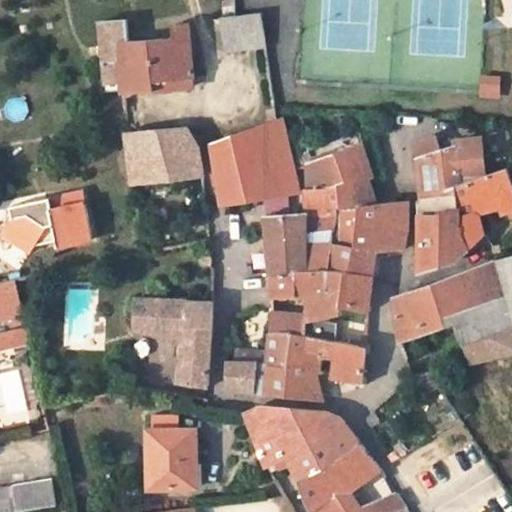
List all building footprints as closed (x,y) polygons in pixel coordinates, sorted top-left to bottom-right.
[(236,15),(223,17),(227,50),(267,45),(263,12),(236,15)] [(129,42),(128,20),(101,23),(102,44),(119,43),(129,42)] [(192,38),(190,25),(175,27),(176,39),(192,38)] [(123,91),(123,95),(159,92),(158,84),(190,81),(197,80),(192,38),(176,39),(129,42),(119,43),(122,80),(123,91)] [(122,80),(119,43),(102,44),(105,81),(122,80)] [(123,91),(122,80),(105,81),(106,92),(123,91)] [(190,81),(158,84),(159,92),(191,89),(190,81)] [(499,81),(482,81),(481,93),(498,94),(499,81)] [(300,194),(294,170),(282,122),(278,123),(276,111),(268,113),(270,125),(214,147),(224,206),(300,194)] [(131,188),(131,189),(205,180),(202,169),(200,150),(188,130),(126,136),(123,137),(123,142),(127,141),(127,150),(124,151),(125,156),(128,156),(129,166),(126,167),(126,172),(130,172),(131,188)] [(378,207),(363,163),(370,161),(364,146),(360,134),(295,157),(298,169),(309,165),(309,190),(306,190),(307,215),(307,219),(336,218),(336,212),(358,209),(378,207)] [(493,174),(480,136),(456,143),(458,147),(442,152),(437,139),(416,146),(417,160),(420,198),(463,184),(493,174)] [(511,208),(511,178),(508,168),(493,174),(463,184),(420,198),(422,217),(441,211),(460,210),(463,237),(470,250),(485,235),(481,215),(494,213),(506,210),(511,208)] [(29,253),(34,245),(57,240),(58,246),(93,239),(83,191),(51,198),(52,203),(42,206),(41,200),(11,206),(13,216),(1,234),(29,253)] [(378,207),(358,209),(355,246),(377,253),(403,253),(409,236),(411,202),(406,201),(406,204),(402,204),(378,207)] [(332,232),(331,245),(355,246),(358,209),(336,212),(336,218),(307,219),(307,215),(268,217),(273,274),(329,268),(331,247),(307,248),(306,233),(332,232)] [(460,261),(470,250),(463,237),(460,210),(441,211),(422,217),(424,242),(424,272),(460,261)] [(372,308),(377,253),(355,246),(331,245),(331,247),(329,268),(344,269),(341,298),(339,308),(372,308)] [(213,257),(212,255),(210,254),(208,254),(207,255),(205,257),(205,258),(205,260),(206,262),(208,263),(210,263),(212,262),(213,260),(213,259),(213,257)] [(511,259),(503,263),(504,270),(499,272),(511,316),(511,259)] [(511,316),(499,272),(504,270),(503,263),(498,264),(496,261),(472,270),(468,274),(423,290),(397,299),(402,344),(424,337),(421,329),(445,321),(448,330),(460,326),(472,366),(511,355),(511,316)] [(303,297),(317,298),(341,298),(344,269),(329,268),(273,274),(275,300),(303,297)] [(0,320),(15,317),(17,326),(27,323),(17,279),(0,283),(0,320)] [(276,323),(275,331),(293,334),(305,335),(306,322),(338,314),(339,308),(341,298),(317,298),(317,302),(306,302),(306,316),(276,314),(276,315),(276,323)] [(214,304),(148,302),(141,302),(139,332),(188,336),(180,384),(209,389),(214,315),(214,304)] [(424,337),(448,330),(445,321),(421,329),(424,337)] [(31,342),(28,327),(9,331),(13,346),(31,342)] [(0,348),(13,346),(9,331),(0,333),(0,348)] [(275,332),(271,354),(270,366),(272,366),(287,369),(293,334),(275,331),(275,332)] [(293,334),(287,369),(320,375),(322,361),(318,361),(318,356),(306,354),(308,336),(305,335),(293,334)] [(318,361),(322,361),(335,363),(335,378),(360,383),(362,383),(365,348),(324,338),(308,336),(306,354),(318,356),(318,361)] [(272,366),(270,366),(228,361),(230,391),(267,395),(272,366)] [(320,382),(320,375),(287,369),(272,366),(267,395),(272,397),(290,399),(308,401),(326,401),(320,382)] [(16,368),(0,373),(0,386),(12,424),(32,418),(16,368)] [(49,412),(56,411),(54,402),(47,404),(49,412)] [(47,404),(30,407),(37,437),(53,433),(49,412),(47,404)] [(262,404),(243,410),(266,466),(276,462),(286,457),(289,464),(297,482),(363,446),(345,423),(329,416),(262,404)] [(155,492),(202,489),(199,433),(184,434),(183,418),(156,420),(157,435),(152,436),(155,492)] [(364,511),(353,493),(381,470),(363,446),(297,482),(308,511),(364,511)] [(276,462),(279,469),(289,464),(286,457),(276,462)] [(439,511),(455,511),(501,487),(487,460),(429,492),(439,511)] [(53,485),(0,494),(0,511),(53,511),(58,511),(53,485)] [(364,511),(407,511),(410,511),(401,497),(364,511)]
